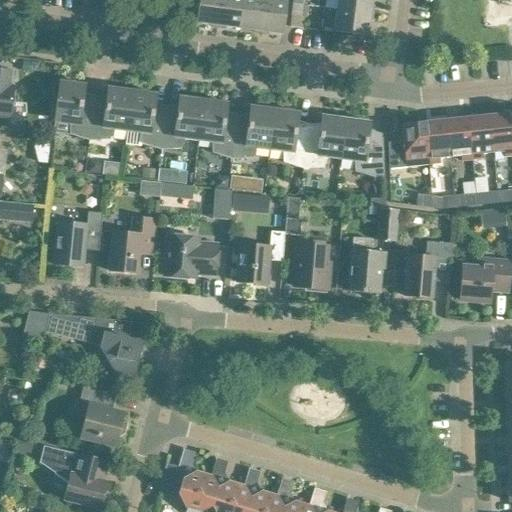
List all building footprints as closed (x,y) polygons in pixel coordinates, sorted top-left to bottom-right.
[(198,0),(196,23),(218,26),(221,0),(198,0)] [(221,0),(218,26),(239,29),(243,0),(221,0)] [(243,0),(239,29),(261,32),(264,0),(243,0)] [(282,0),(264,0),(261,32),(283,34),(287,1),(282,0)] [(337,0),(336,10),(370,14),(372,0),(337,0)] [(302,5),(293,4),(290,27),(303,28),(304,17),(307,17),(308,5),(303,5),(302,5)] [(370,14),(336,10),(334,32),(367,36),(370,14)] [(0,117),(10,119),(13,87),(10,86),(12,71),(0,70),(0,117)] [(69,135),(89,141),(94,101),(82,99),(84,85),(59,82),(53,133),(69,135)] [(113,129),(127,131),(132,92),(108,88),(106,102),(94,101),(89,141),(110,140),(113,129)] [(140,144),(160,150),(166,110),(154,109),(156,95),(132,92),(127,131),(140,133),(140,144)] [(184,139),(198,141),(203,101),(179,98),(177,112),(166,110),(160,150),(181,149),(184,139)] [(212,153),(232,160),(237,119),(225,118),(227,104),(203,101),(198,141),(211,142),(212,153)] [(256,148),(269,150),(274,110),(251,107),(249,121),(237,119),(232,160),(252,159),(256,148)] [(283,163),(303,169),(308,129),(296,127),(298,113),(274,110),(269,150),(283,152),(283,163)] [(511,128),(510,114),(489,116),(493,152),(503,151),(504,157),(511,155),(511,128)] [(327,157),(341,159),(346,120),(322,116),(320,130),(308,129),(303,169),(324,168),(327,157)] [(489,116),(468,118),(472,160),(483,159),(482,153),(493,152),(489,116)] [(468,118),(446,120),(450,157),(460,156),(461,161),(472,160),(468,118)] [(346,120),(341,159),(354,161),(354,172),(373,178),(384,178),(383,138),(368,137),(369,123),(346,120)] [(446,120),(425,122),(429,164),(440,163),(439,158),(450,157),(446,120)] [(429,164),(425,122),(401,125),(403,141),(388,143),(389,169),(407,168),(407,167),(429,164)] [(34,137),(33,146),(48,148),(49,138),(34,137)] [(171,171),(159,170),(158,182),(170,183),(171,171)] [(142,181),(140,195),(158,197),(160,183),(142,181)] [(212,219),(229,220),(232,191),(214,189),(212,219)] [(487,192),(475,193),(476,205),(488,204),(487,192)] [(476,205),(475,193),(463,195),(464,206),(476,205)] [(416,206),(428,207),(429,196),(417,194),(416,206)] [(429,196),(428,207),(439,209),(441,197),(429,196)] [(285,219),(297,221),(299,199),(287,198),(285,219)] [(0,203),(0,219),(31,222),(32,206),(0,203)] [(377,241),(395,243),(398,210),(379,208),(377,241)] [(87,221),(101,222),(102,214),(88,213),(87,221)] [(153,255),(154,248),(156,220),(133,218),(131,234),(113,232),(109,271),(137,274),(139,254),(153,255)] [(83,268),(85,248),(87,225),(57,222),(53,265),(83,268)] [(239,245),(236,282),(267,285),(269,261),(282,262),(284,233),(271,232),(269,247),(239,245)] [(164,276),(187,278),(188,273),(215,275),(217,246),(197,244),(198,239),(167,236),(164,276)] [(351,250),(348,291),(379,294),(381,270),(384,270),(385,252),(372,251),(373,240),(352,238),(351,250)] [(407,256),(405,276),(403,296),(432,298),(435,261),(450,262),(452,245),(426,242),(425,257),(407,256)] [(295,251),(293,270),(296,271),(295,287),(328,290),(330,263),(326,263),(327,247),(295,244),(295,251)] [(462,266),(459,301),(490,303),(491,291),(508,292),(510,262),(479,260),(478,268),(462,266)] [(43,340),(45,333),(49,315),(29,311),(24,337),(43,340)] [(49,315),(45,333),(101,347),(101,348),(117,376),(132,380),(141,343),(128,340),(130,324),(132,324),(132,323),(49,315)] [(80,439),(95,443),(115,448),(123,412),(112,410),(115,395),(83,387),(79,402),(76,401),(73,411),(77,418),(84,420),(80,439)] [(20,440),(18,451),(29,454),(31,443),(20,440)] [(40,465),(68,484),(64,500),(100,509),(106,483),(97,481),(102,461),(77,455),(75,463),(69,461),(71,453),(43,446),(39,464),(40,465)] [(201,511),(212,505),(217,489),(211,477),(196,473),(184,479),(178,467),(166,464),(160,489),(180,495),(186,506),(184,511),(200,511),(201,511)] [(245,511),(250,499),(243,487),(229,483),(217,489),(212,505),(216,511),(245,511)] [(281,511),(282,509),(276,497),(262,493),(250,499),(245,511),(281,511)] [(311,511),(309,507),(295,503),(282,509),(281,511),(311,511)]
